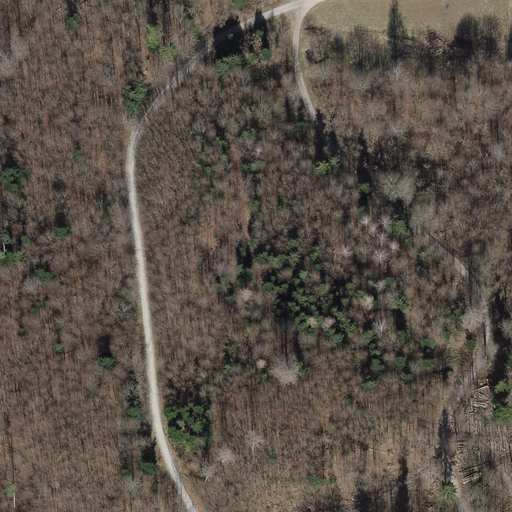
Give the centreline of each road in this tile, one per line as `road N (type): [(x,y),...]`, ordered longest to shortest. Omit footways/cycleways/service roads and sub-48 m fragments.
road 1 (track): [(315,0),(215,44),(164,95),(134,144),(130,181),(154,408),(163,453),(194,511)]
road 2 (track): [(462,511),(442,437),(483,349),(480,294),(460,265),(335,153),(303,91),(296,0)]
